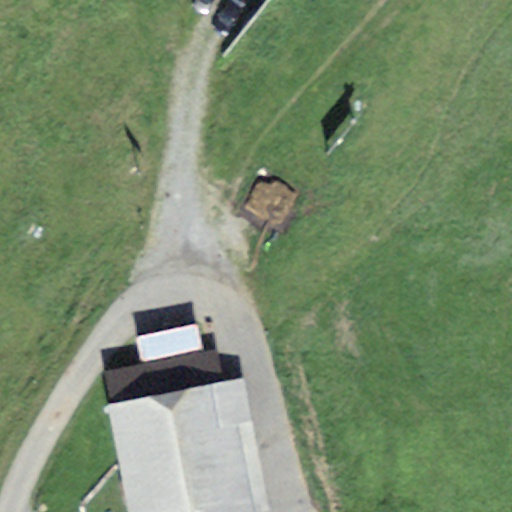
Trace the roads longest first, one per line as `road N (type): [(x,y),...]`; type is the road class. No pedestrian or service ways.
road 1 (track): [(7,511),(100,338),(196,294)]
road 2 (track): [(178,190),(182,83),(219,0)]
road 3 (track): [(196,294),(249,340),(291,460)]
